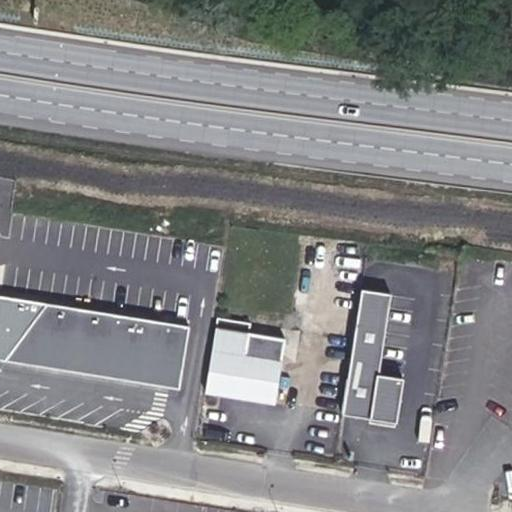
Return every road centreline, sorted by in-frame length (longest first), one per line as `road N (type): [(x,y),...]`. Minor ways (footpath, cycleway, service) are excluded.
road 1 (primary): [(0,96),(511,159)]
road 2 (primary): [(511,118),(0,55)]
